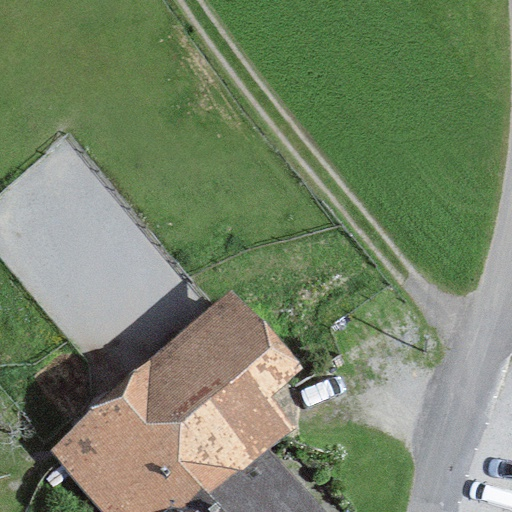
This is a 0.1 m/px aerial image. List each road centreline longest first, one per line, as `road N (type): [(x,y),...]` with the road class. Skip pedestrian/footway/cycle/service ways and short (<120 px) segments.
road 1 (track): [(483,350),(329,182),(188,0)]
road 2 (residential): [(432,511),(511,243)]
